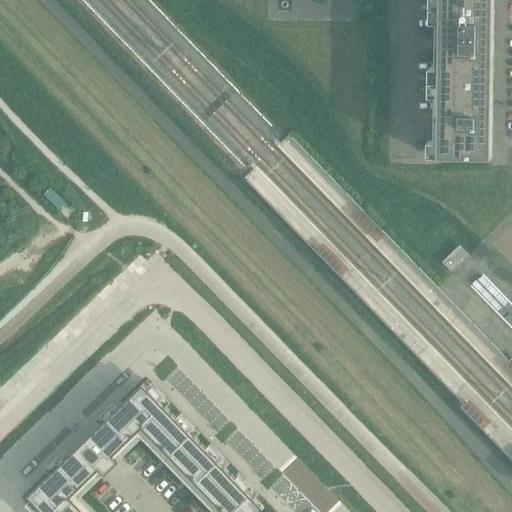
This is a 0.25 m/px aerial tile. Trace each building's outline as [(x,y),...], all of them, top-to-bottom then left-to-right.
[(493,0),(441,0),(442,9),(493,9),(493,0)] [(493,50),(493,41),(493,9),(442,9),(441,83),(492,84),(492,68),(493,50)] [(492,126),(492,84),(441,83),(440,158),(492,158),(492,126)] [(460,245),(442,262),(443,263),(452,272),(469,255),(460,245)] [(144,384),(28,496),(43,511),(86,511),(72,497),(100,469),(106,474),(120,461),(114,455),(143,428),(224,511),(260,511),(264,508),(245,489),(234,477),(144,384)]
